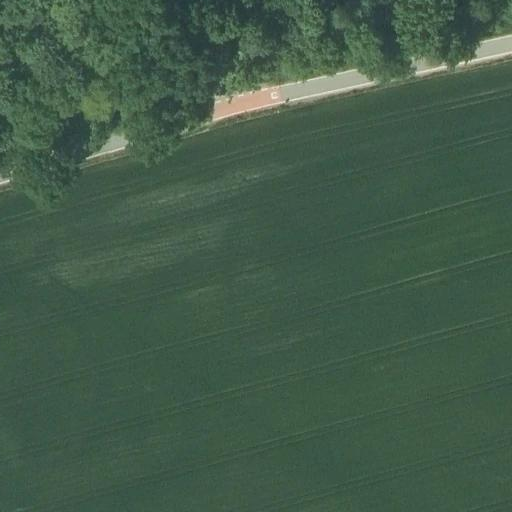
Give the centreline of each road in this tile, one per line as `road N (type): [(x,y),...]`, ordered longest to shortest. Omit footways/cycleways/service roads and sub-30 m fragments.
road 1 (unclassified): [(243,106),(511,46)]
road 2 (unclassified): [(0,174),(243,106)]
road 3 (residential): [(179,0),(243,106)]
